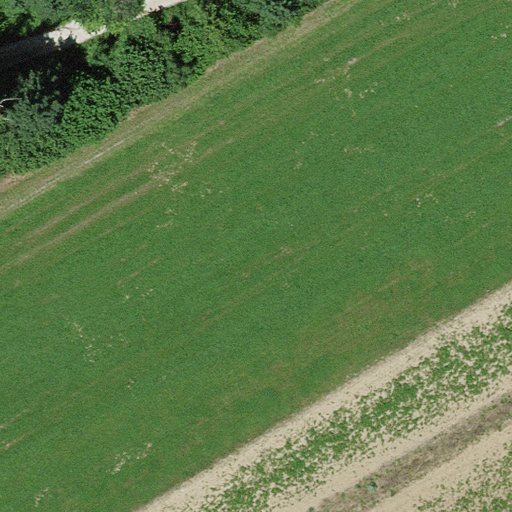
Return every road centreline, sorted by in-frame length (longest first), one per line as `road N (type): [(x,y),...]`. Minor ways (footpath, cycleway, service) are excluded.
road 1 (track): [(351,0),(0,220)]
road 2 (track): [(0,60),(153,0)]
